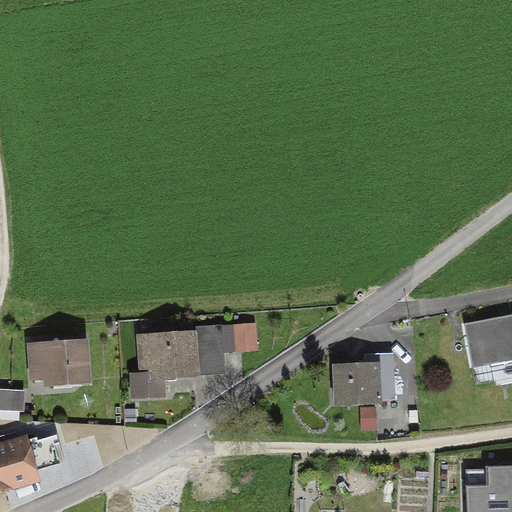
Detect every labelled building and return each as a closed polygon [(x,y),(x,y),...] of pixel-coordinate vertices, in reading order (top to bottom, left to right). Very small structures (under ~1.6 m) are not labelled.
[(511,315),(474,323),(483,366),(511,360),(511,315)] [(234,346),(253,344),(252,325),(233,327),(234,346)] [(161,396),(159,377),(223,373),(220,326),(171,329),(172,337),(137,340),(140,377),(131,377),(132,397),(161,396)] [(46,385),(85,382),(82,338),(64,340),(65,345),(28,347),(30,378),(45,377),(46,385)] [(390,382),(389,357),(373,357),(373,368),(335,369),(336,403),(376,402),(375,383),(390,382)] [(31,394),(0,394),(0,414),(32,414),(31,394)] [(8,470),(18,467),(12,447),(5,448),(1,432),(0,432),(0,487),(12,484),(8,470)] [(511,511),(511,466),(484,466),(484,474),(463,474),(464,511),(511,511)]
